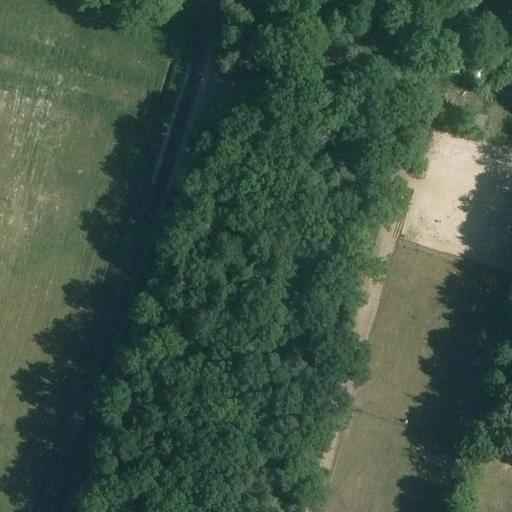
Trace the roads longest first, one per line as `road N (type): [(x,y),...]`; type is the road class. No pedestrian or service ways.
road 1 (unclassified): [(58,511),(202,49),(205,0)]
road 2 (track): [(511,15),(331,52),(237,86),(190,88)]
